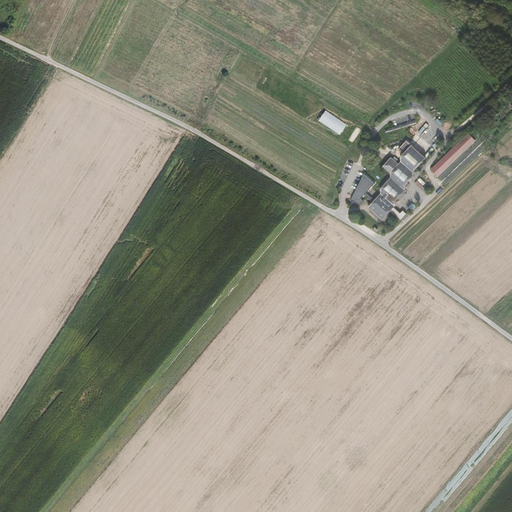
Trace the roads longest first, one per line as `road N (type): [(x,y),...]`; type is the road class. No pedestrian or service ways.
road 1 (unclassified): [(0,37),(205,137),(381,243)]
road 2 (unclassified): [(381,243),(511,338)]
road 3 (track): [(447,135),(414,111),(378,126),(357,163)]
